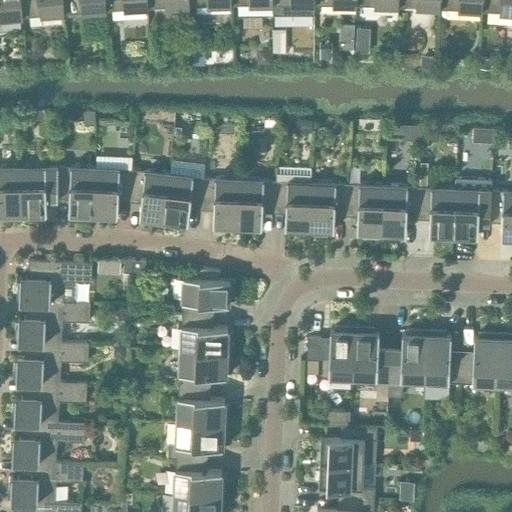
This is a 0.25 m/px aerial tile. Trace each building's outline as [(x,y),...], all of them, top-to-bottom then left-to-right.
[(0,0),(0,18),(22,16),(20,0),(0,0)] [(20,0),(22,16),(64,13),(62,0),(20,0)] [(62,0),(64,13),(105,10),(104,0),(62,0)] [(104,0),(105,10),(147,7),(146,0),(104,0)] [(272,0),(272,4),(272,14),(314,14),(314,4),(313,0),(272,0)] [(439,0),(439,8),(481,10),(481,0),(439,0)] [(511,12),(511,0),(481,0),(481,10),(511,12)] [(356,42),(356,51),(369,51),(370,42),(356,42)] [(58,191),(58,164),(21,165),(22,216),(42,216),(42,212),(47,212),(46,192),(58,191)] [(95,166),(58,164),(58,191),(69,192),(68,212),(73,212),(73,216),(93,217),(95,166)] [(22,216),(21,165),(0,165),(0,212),(3,213),(3,217),(22,216)] [(309,231),(311,180),(311,167),(276,165),(275,179),(274,206),(286,206),(285,226),(290,226),(290,231),(309,231)] [(132,168),(95,166),(93,217),(112,218),(113,214),(118,214),(118,194),(130,195),(132,168)] [(168,172),(132,168),(130,195),(141,196),(139,216),(144,216),(144,220),(163,223),(168,172)] [(204,176),(168,172),(163,223),(182,225),(183,221),(188,221),(190,201),(202,203),(204,176)] [(419,185),(418,212),(429,213),(429,232),(434,233),(433,237),(453,238),(455,187),(427,185),(427,174),(420,174),(419,185)] [(239,177),(204,176),(202,203),(214,203),(213,223),(218,223),(218,228),(237,228),(239,177)] [(455,187),(453,238),(472,239),(473,234),(478,234),(479,215),(490,215),(491,188),(491,177),(456,176),(455,187)] [(275,179),(239,177),(237,228),(257,229),(257,225),(262,225),(263,205),(274,206),(275,179)] [(347,182),(311,180),(309,231),(329,232),(329,228),(334,228),(335,208),(346,209),(347,182)] [(381,235),(383,184),(347,182),(346,209),(357,209),(357,229),(362,230),(361,234),(381,235)] [(419,185),(383,184),(381,235),(401,235),(401,231),(406,231),(407,212),(418,212),(419,185)] [(511,189),(491,188),(490,215),(501,216),(500,235),(505,236),(505,240),(511,240),(511,189)] [(146,259),(125,257),(123,271),(145,273),(146,259)] [(19,299),(30,300),(30,299),(64,300),(76,300),(77,279),(91,280),(92,261),(29,258),(28,259),(32,260),(31,276),(20,276),(20,283),(17,283),(17,294),(19,295),(19,299)] [(181,312),(209,314),(209,302),(229,303),(229,298),(233,298),(234,277),(224,277),(224,278),(219,277),(219,271),(220,271),(220,269),(200,266),(200,267),(201,267),(200,276),(183,276),(181,312)] [(62,340),(63,319),(89,320),(90,301),(76,300),(64,300),(30,299),(30,300),(30,316),(18,316),(18,323),(15,323),(15,334),(17,334),(17,339),(29,339),(62,340)] [(181,312),(180,348),(231,350),(232,331),(228,331),(228,326),(208,325),(209,314),(181,312)] [(352,376),(355,326),(335,325),(335,329),(330,329),(330,336),(308,335),(307,357),(324,358),(323,375),(352,376)] [(352,376),(388,378),(390,351),(378,351),(379,331),(374,331),(374,326),(355,326),(352,376)] [(390,351),(388,378),(388,394),(402,395),(403,379),(424,380),(427,329),(407,328),(407,332),(402,332),(401,352),(390,351)] [(424,380),(460,381),(462,354),(450,354),(451,334),(446,334),(446,329),(427,329),(424,380)] [(460,381),(496,383),(499,332),(479,331),(479,335),(474,335),(473,355),(462,354),(460,381)] [(496,383),(511,383),(511,332),(499,332),(496,383)] [(60,380),(60,379),(61,359),(88,360),(89,341),(62,340),(29,339),(28,356),(16,356),(16,363),(14,363),(13,374),(16,374),(15,379),(27,379),(60,380)] [(180,348),(178,384),(205,385),(206,374),(226,375),(226,370),(230,370),(231,350),(180,348)] [(59,419),(59,399),(86,400),(87,381),(60,379),(60,380),(27,379),(26,396),(15,395),(14,403),(12,403),(11,414),(14,414),(14,419),(25,419),(59,420),(59,419)] [(178,384),(177,420),(228,422),(229,403),(224,403),(225,398),(205,397),(205,385),(178,384)] [(309,394),(300,394),(300,406),(309,407),(309,394)] [(325,423),(347,424),(349,424),(350,409),(326,408),(325,423)] [(58,439),(84,440),(85,421),(59,419),(59,420),(25,419),(24,436),(13,435),(13,443),(10,443),(10,454),(12,454),(12,459),(23,459),(57,460),(57,459),(58,439)] [(228,422),(177,420),(176,442),(169,442),(168,456),(175,456),(202,457),(203,446),(223,447),(223,442),(227,442),(228,422)] [(349,424),(347,424),(346,436),(320,434),(319,459),(364,461),(365,438),(377,439),(377,425),(349,424)] [(175,456),(174,492),(225,494),(226,475),(221,475),(222,470),(202,469),(202,457),(175,456)] [(83,461),(57,459),(57,460),(23,459),(23,476),(11,475),(11,483),(8,483),(8,494),(10,494),(10,499),(22,499),(55,500),(55,499),(56,479),(83,480),(83,461)] [(364,461),(319,459),(318,484),(344,485),(344,496),(374,498),(375,485),(363,484),(364,461)] [(223,511),(225,494),(174,492),(172,511),(223,511)] [(316,511),(361,511),(361,510),(373,511),(374,498),(344,496),(343,508),(317,506),(316,511)] [(81,511),(82,500),(55,499),(55,500),(22,499),(21,511),(81,511)]
